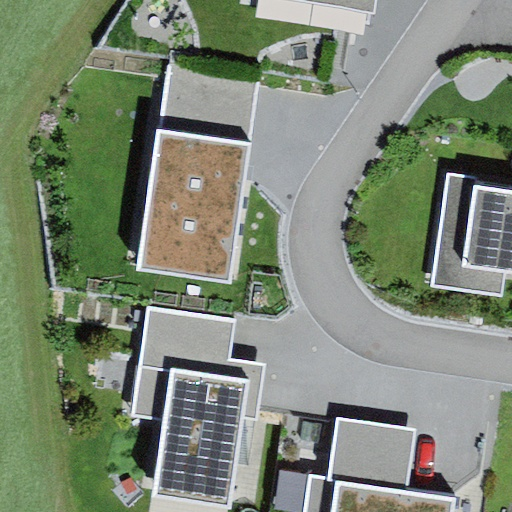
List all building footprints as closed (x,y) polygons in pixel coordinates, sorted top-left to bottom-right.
[(376,0),(278,0),(374,14),(376,0)] [(168,58),(158,128),(247,141),(258,73),(168,58)] [(247,141),(158,128),(138,261),(227,274),(247,141)] [(464,259),(475,180),(447,176),(431,283),(502,293),(506,265),(464,259)] [(511,186),(475,180),(464,259),(506,265),(511,265),(511,186)] [(173,364),(225,372),(233,316),(147,304),(139,359),(173,364)] [(225,372),(173,364),(156,485),(227,495),(244,375),(225,372)] [(337,416),(329,475),(407,486),(415,426),(337,416)] [(329,475),(310,473),(304,511),(450,511),(454,492),(407,486),(329,475)]
